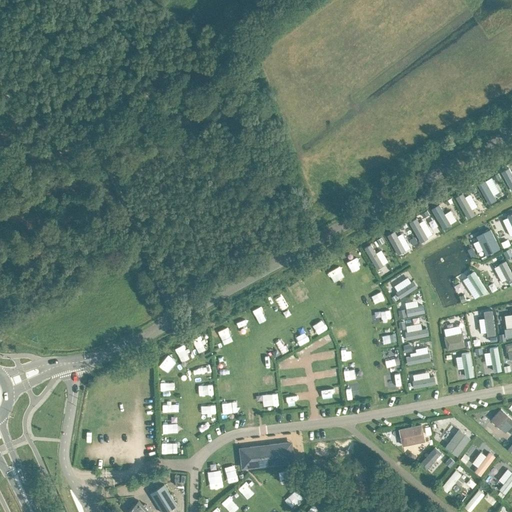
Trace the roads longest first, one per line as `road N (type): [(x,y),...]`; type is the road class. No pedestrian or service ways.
road 1 (unclassified): [(178,316),(511,132)]
road 2 (track): [(107,130),(281,0)]
road 3 (track): [(178,316),(107,130)]
road 4 (unclassified): [(94,511),(63,451),(71,363)]
